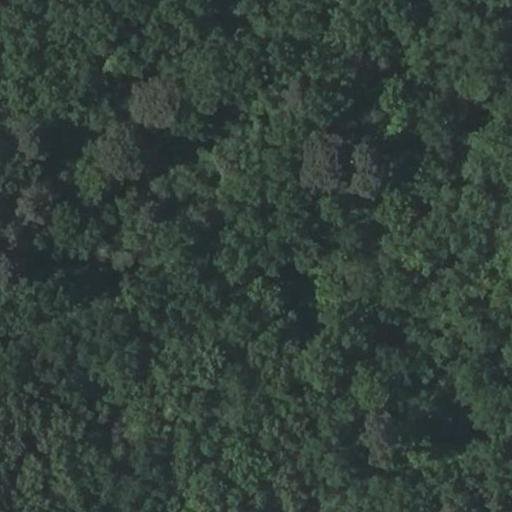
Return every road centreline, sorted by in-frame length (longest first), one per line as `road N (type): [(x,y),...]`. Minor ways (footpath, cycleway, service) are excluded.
road 1 (track): [(244,480),(241,0)]
road 2 (track): [(511,409),(244,480)]
